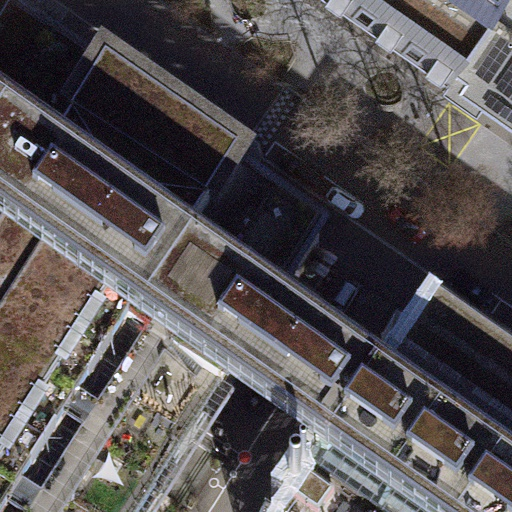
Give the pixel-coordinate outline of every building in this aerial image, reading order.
[(370,0),(448,53),(484,0),(370,0)] [(511,0),(484,0),(448,53),(511,97),(511,0)] [(0,51),(8,39),(0,33),(0,51)] [(0,511),(147,511),(209,418),(318,249),(86,92),(8,39),(0,51),(0,511)] [(511,511),(511,382),(438,331),(311,511),(511,511)]
